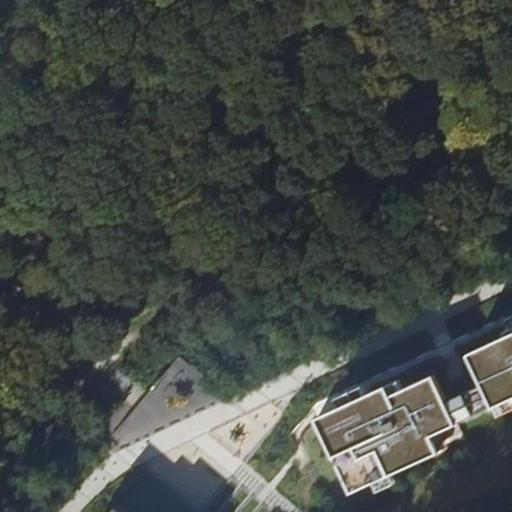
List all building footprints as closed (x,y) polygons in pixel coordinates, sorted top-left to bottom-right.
[(318,416),(352,491),(374,481),(391,473),(440,451),(433,434),(511,397),(511,326),(511,327),(505,330),(507,335),(469,352),(477,369),(441,386),(435,373),(404,388),(392,393),(388,384),(368,393),(351,401),(318,416)] [(180,354),(110,441),(127,454),(138,440),(148,448),(175,414),(189,426),(221,387),(180,354)] [(399,379),(388,384),(392,393),(404,388),(399,379)] [(351,401),(368,393),(364,384),(347,392),(351,401)] [(396,482),(391,473),(374,481),(379,490),(396,482)]
